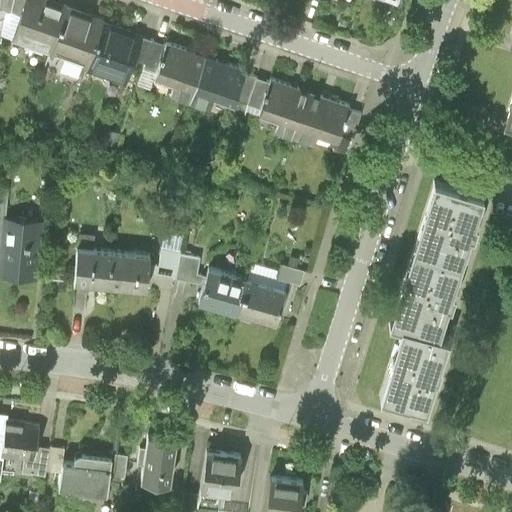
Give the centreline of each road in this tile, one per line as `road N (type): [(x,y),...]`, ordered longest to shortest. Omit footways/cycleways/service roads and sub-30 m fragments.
road 1 (residential): [(0,346),(150,367),(315,411)]
road 2 (residential): [(315,411),(395,150)]
road 3 (residential): [(416,82),(180,3)]
road 4 (residential): [(315,411),(511,477)]
road 5 (residential): [(395,150),(511,188)]
